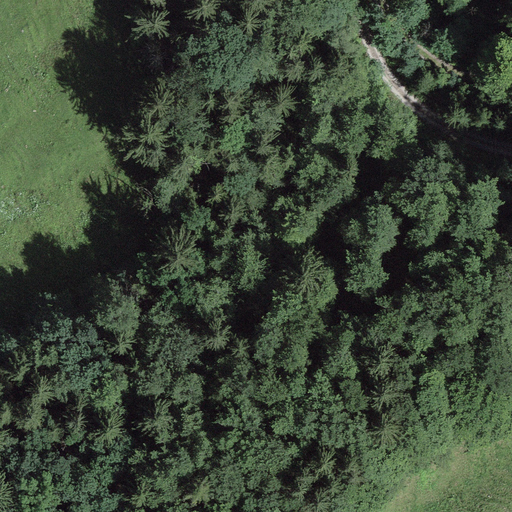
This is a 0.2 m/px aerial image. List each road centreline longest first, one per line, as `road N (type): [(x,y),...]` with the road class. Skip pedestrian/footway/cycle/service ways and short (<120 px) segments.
road 1 (track): [(354,0),(397,89),(445,123),(511,149)]
road 2 (track): [(511,70),(474,79),(435,70),(410,53),(384,0)]
